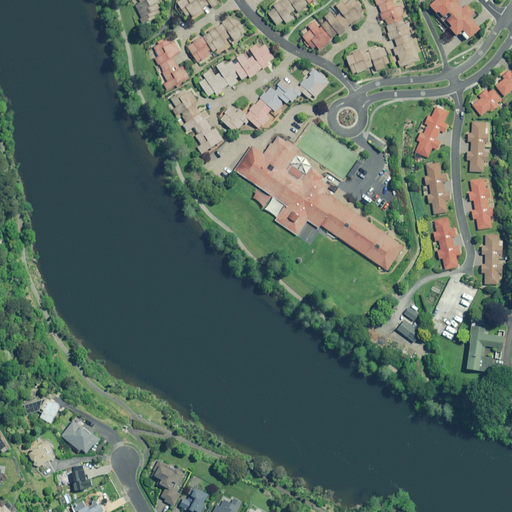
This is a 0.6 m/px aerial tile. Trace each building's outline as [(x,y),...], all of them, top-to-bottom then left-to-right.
[(141,18),(144,24),(160,16),(157,11),(161,8),(158,3),(163,1),(162,0),(139,0),(141,2),(136,5),(143,17),(141,18)] [(191,13),(194,17),(211,5),(213,8),(220,3),(217,0),(181,0),(178,2),(187,16),(191,13)] [(281,0),(274,5),(276,8),(269,13),(279,25),(285,20),(288,23),(293,19),(290,14),(297,9),(301,13),(317,0),(281,0)] [(341,35),(363,17),(360,13),(364,10),(355,0),(350,0),(346,4),(342,0),(336,5),(342,12),(336,17),(332,12),(326,17),(329,20),(320,27),(315,21),(309,26),(312,29),(304,36),(315,48),(318,46),(320,49),(333,39),(332,38),(339,32),(341,35)] [(401,68),(421,60),(401,6),(396,7),(393,0),(375,0),(378,5),(379,5),(382,13),(381,13),(383,20),(386,19),(390,32),(388,33),(391,40),(395,38),(398,46),(393,48),(396,55),(399,54),(401,60),(399,61),(401,68)] [(438,0),(433,5),(439,12),(441,11),(454,26),(453,27),(459,35),(465,30),(471,37),(481,28),(471,17),(475,13),(468,4),(463,9),(458,3),(461,0),(438,0)] [(236,15),(188,47),(199,63),(228,44),(225,40),(232,36),(234,40),(243,34),(240,29),(244,27),(236,15)] [(165,84),(168,90),(190,78),(184,66),(180,69),(173,57),(181,53),(175,41),(171,43),(169,39),(155,47),(160,56),(156,58),(169,82),(165,84)] [(206,77),(200,82),(211,98),(236,81),(235,79),(240,76),(243,80),(249,75),(251,77),(270,65),(268,62),(274,58),(264,44),(259,48),(257,45),(250,49),(255,55),(248,60),(243,54),(226,66),(224,62),(218,66),(222,72),(215,76),(211,71),(205,75),(206,77)] [(353,55),(347,57),(354,73),(375,65),(377,70),(388,67),(387,64),(390,63),(384,47),(378,49),(377,47),(370,50),(371,52),(363,54),(361,50),(353,53),(353,55)] [(299,88),(293,82),(290,85),(283,78),(278,84),(280,87),(276,91),(272,87),(247,115),(240,109),(237,113),(231,107),(221,119),(236,132),(245,122),(247,124),(251,120),(261,129),(271,117),(285,101),(290,106),(302,91),(313,101),(330,82),(315,69),(311,74),(312,76),(309,79),(308,78),(299,88)] [(505,78),(496,86),(505,96),(511,90),(511,72),(510,71),(503,76),(505,78)] [(199,103),(189,87),(171,99),(177,108),(173,110),(177,116),(181,114),(187,123),(183,125),(187,131),(193,127),(198,135),(197,136),(202,144),(198,147),(202,154),(224,140),(216,128),(213,130),(206,120),(209,117),(205,111),(201,113),(196,105),(199,103)] [(482,98),(473,105),(482,116),(491,109),(493,111),(499,106),(497,104),(502,100),(493,89),(489,92),(487,90),(480,96),(482,98)] [(444,123),(449,113),(437,107),(432,117),(430,116),(426,124),(429,126),(425,134),(422,133),(418,141),(421,143),(417,153),(429,158),(433,149),(436,150),(440,141),(437,140),(441,131),(444,132),(448,125),(444,123)] [(486,134),(487,123),(473,122),(473,133),(470,133),(470,142),(473,142),(472,151),(469,151),(469,160),(472,160),(471,171),(484,172),(485,162),(487,162),(488,152),(485,152),(486,142),(488,142),(489,134),(486,134)] [(265,154),(253,146),(237,170),(290,205),(278,222),(299,236),(311,219),(389,270),(405,246),(325,194),(333,182),(312,168),(304,180),(288,169),(300,150),(278,136),(265,154)] [(442,174),(441,163),(427,165),(429,176),(426,176),(428,185),(431,185),(432,194),(429,195),(430,203),(434,203),(436,214),(449,212),(447,201),(450,201),(449,192),(445,192),(444,182),(447,182),(446,173),(442,174)] [(486,190),(484,179),(471,181),(473,192),(471,192),(472,201),(475,201),(476,210),(474,210),(475,219),(478,219),(480,230),(493,228),(491,217),(494,217),(492,208),(489,208),(488,198),(490,198),(489,189),(486,190)] [(450,229),(448,218),(435,221),(437,232),(435,232),(437,241),(440,240),(442,250),(439,250),(441,259),(444,258),(447,269),(460,266),(457,256),(461,255),(458,246),(455,247),(453,237),(456,236),(454,228),(450,229)] [(500,246),(500,235),(487,235),(487,246),(485,246),(484,255),(487,255),(487,265),(484,265),(484,273),(487,273),(487,285),(500,285),(500,274),(503,274),(503,265),(500,265),(500,255),(503,255),(503,246),(500,246)] [(408,307),(404,313),(415,321),(420,315),(408,307)] [(421,332),(404,320),(397,329),(414,341),(421,332)] [(488,327),(474,326),(469,370),(493,372),(494,358),(485,357),(486,347),(505,349),(506,337),(487,335),(488,327)] [(50,401),(44,398),(43,400),(25,405),(28,414),(39,411),(43,413),(41,418),(51,424),(61,406),(51,400),(50,401)] [(99,441),(74,420),(61,436),(80,451),(81,449),(87,453),(94,445),(95,446),(99,441)] [(56,458),(47,441),(33,449),(34,452),(27,455),(31,463),(34,462),(37,468),(56,458)] [(167,465),(159,461),(153,476),(159,479),(156,486),(165,490),(162,498),(166,499),(165,502),(174,506),(180,493),(178,492),(186,474),(176,469),(174,472),(166,469),(167,465)] [(86,480),(85,471),(72,473),(75,491),(92,488),(91,480),(86,480)] [(208,494),(192,488),(189,498),(184,496),(180,507),(192,511),(202,511),(205,505),(204,504),(208,494)] [(236,511),(242,503),(234,499),(231,504),(224,500),(220,507),(217,505),(213,511),(236,511)] [(103,511),(99,504),(87,510),(83,502),(72,507),(74,511),(103,511)]
